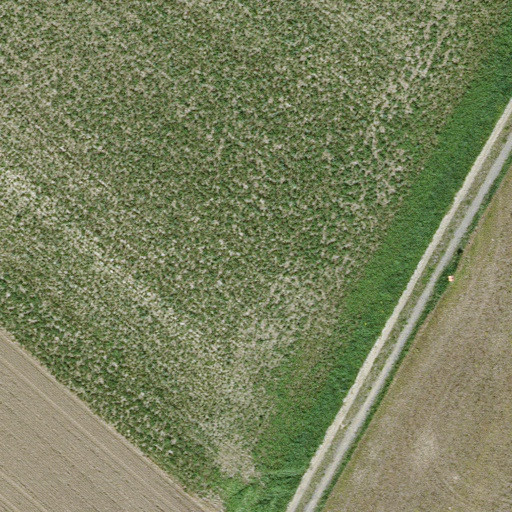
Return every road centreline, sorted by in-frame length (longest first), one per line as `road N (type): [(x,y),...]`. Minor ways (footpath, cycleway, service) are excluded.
road 1 (track): [(511,134),(304,511)]
road 2 (track): [(0,332),(208,511)]
